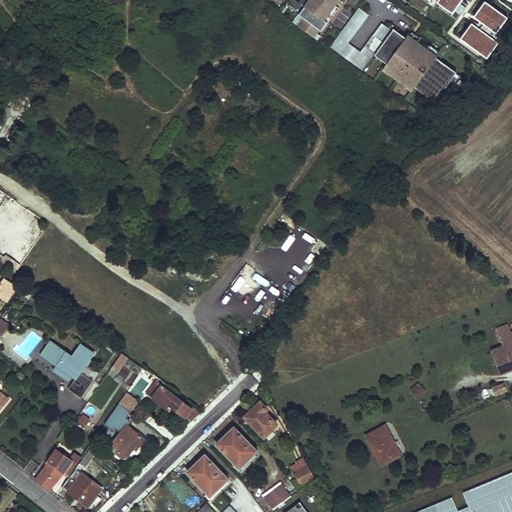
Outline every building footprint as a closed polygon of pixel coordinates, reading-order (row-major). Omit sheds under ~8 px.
[(338,0),(309,0),(299,14),(305,18),(299,26),(314,37),(320,29),(322,30),(328,21),(325,19),(338,0)] [(495,33),(507,16),(484,0),(483,0),(472,16),(495,33)] [(370,15),(360,7),(332,46),(364,69),(376,53),(365,46),(361,52),(349,43),(370,15)] [(485,57),(497,41),(470,22),(459,37),(485,57)] [(392,30),(382,23),(375,34),(385,41),(392,30)] [(436,101),(458,71),(409,35),(407,37),(395,29),(385,42),(374,34),(366,45),(377,53),(375,55),(388,64),(384,68),(413,90),(416,87),(436,101)] [(9,328),(0,321),(0,326),(6,331),(9,328)] [(500,374),(511,368),(511,322),(497,328),(504,346),(491,350),(500,374)] [(73,356),(51,340),(41,354),(57,365),(53,372),(63,379),(73,376),(76,378),(82,382),(75,393),(82,398),(94,381),(81,372),(95,352),(82,343),(73,356)] [(117,372),(127,357),(120,352),(110,367),(117,372)] [(137,372),(141,366),(128,358),(124,365),(137,372)] [(76,378),(69,388),(75,393),(82,382),(76,378)] [(157,382),(148,394),(152,398),(162,386),(157,382)] [(492,387),(495,395),(507,390),(504,382),(492,387)] [(411,389),(415,397),(427,391),(423,383),(411,389)] [(162,386),(152,398),(165,408),(169,404),(184,416),(191,408),(162,386)] [(0,411),(9,399),(0,392),(0,411)] [(131,412),(139,401),(127,392),(119,403),(129,411),(131,412)] [(119,403),(115,409),(125,417),(129,411),(119,403)] [(244,417),(263,437),(275,425),(263,412),(265,410),(258,403),(244,417)] [(191,408),(184,416),(190,421),(199,409),(193,405),(191,408)] [(115,409),(112,413),(122,420),(125,417),(115,409)] [(84,427),(89,418),(82,414),(77,422),(84,427)] [(126,425),(112,443),(119,448),(117,452),(126,458),(132,448),(136,443),(134,441),(136,438),(128,431),(130,428),(126,425)] [(369,437),(384,466),(403,456),(388,427),(369,437)] [(145,440),(130,428),(128,431),(136,438),(134,441),(136,443),(132,448),(137,452),(145,440)] [(221,449),(238,468),(256,451),(233,428),(222,439),(226,443),(221,449)] [(216,444),(221,449),(226,443),(222,439),(216,444)] [(93,443),(80,463),(85,466),(98,447),(93,443)] [(47,465),(37,480),(49,490),(63,472),(68,475),(76,463),(56,449),(45,464),(47,465)] [(191,478),(209,496),(227,479),(204,456),(193,467),(198,471),(191,478)] [(289,466),(293,473),(307,465),(302,456),(296,460),(297,461),(289,466)] [(293,473),(299,484),(313,475),(307,465),(293,473)] [(186,473),(191,478),(198,471),(193,467),(186,473)] [(70,477),(62,487),(88,508),(98,496),(103,489),(76,468),(70,476),(70,477)] [(511,511),(511,474),(464,494),(468,506),(459,509),(454,497),(416,511),(511,511)] [(263,495),(273,509),(289,497),(278,483),(263,495)] [(103,500),(98,496),(88,508),(93,511),(103,500)]
